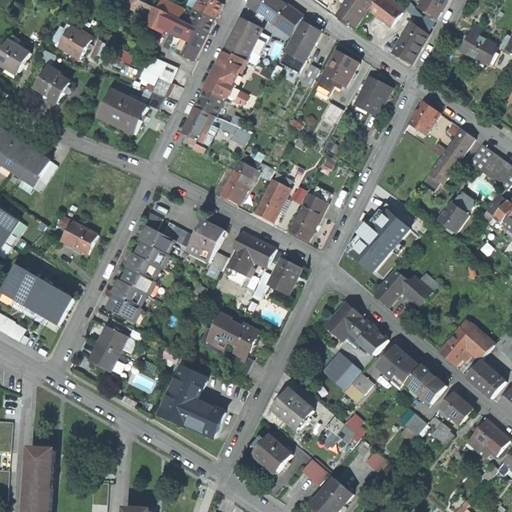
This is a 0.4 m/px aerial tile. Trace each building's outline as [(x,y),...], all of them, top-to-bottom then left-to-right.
[(136,12),(141,2),(137,0),(130,0),(127,7),(136,12)] [(148,0),(142,0),(141,2),(158,10),(191,26),(193,22),(183,18),(186,12),(164,1),(162,6),(152,1),(152,2),(148,0)] [(198,3),(195,9),(218,20),(225,5),(214,0),(203,0),(201,5),(198,3)] [(255,0),(251,7),(267,17),(278,0),(255,0)] [(279,0),(278,0),(267,17),(295,37),(305,19),(279,0)] [(351,0),(339,16),(358,30),(371,12),(394,28),(405,14),(386,0),(351,0)] [(433,15),(440,19),(451,0),(422,0),(427,2),(423,9),(427,11),(425,14),(431,18),(433,15)] [(153,20),(158,10),(141,2),(136,12),(153,20)] [(192,15),(195,17),(193,22),(191,26),(210,36),(218,20),(195,9),(192,15)] [(416,9),(410,14),(420,25),(425,20),(416,9)] [(166,31),(167,29),(169,32),(173,32),(173,35),(167,47),(197,62),(210,36),(191,26),(158,10),(153,20),(151,24),(152,24),(151,27),(162,32),(163,31),(166,31)] [(228,51),(247,61),(249,62),(262,36),(264,31),(243,21),(228,51)] [(418,23),(414,21),(395,54),(414,65),(431,37),(417,26),(418,23)] [(323,33),(306,23),(293,47),(310,57),(323,33)] [(55,41),(62,46),(73,28),(70,26),(66,32),(62,30),(55,41)] [(73,28),(62,46),(61,48),(82,61),(94,42),(80,33),(74,29),(73,28)] [(474,33),(463,52),(478,60),(479,57),(495,66),(501,56),(495,52),(498,47),(474,33)] [(262,36),(249,62),(256,65),(268,39),(262,36)] [(10,67),(22,74),(34,55),(20,46),(23,42),(16,37),(13,42),(12,41),(0,59),(0,64),(8,69),(10,67)] [(118,39),(112,37),(110,43),(116,45),(118,39)] [(104,43),(102,41),(94,58),(97,60),(99,56),(109,60),(114,48),(104,44),(104,43)] [(310,57),(293,47),(283,64),(301,74),(310,57)] [(220,66),(239,76),(247,61),(228,51),(220,66)] [(340,53),(329,74),(327,77),(341,84),(349,88),(362,64),(340,53)] [(154,76),(161,62),(153,58),(146,72),(149,73),(154,76)] [(161,79),(164,80),(170,67),(170,66),(161,62),(154,76),(161,79)] [(207,93),(226,102),(228,97),(232,90),(239,76),(220,66),(207,93)] [(179,71),(170,67),(164,80),(173,84),(179,71)] [(322,71),(313,67),(305,80),(314,85),(322,71)] [(64,76),(51,68),(37,91),(60,106),(73,85),(62,78),(64,76)] [(329,74),(325,71),(315,89),(334,99),(341,84),(327,77),(329,74)] [(145,81),(157,87),(161,79),(154,76),(149,73),(147,74),(146,75),(145,77),(145,79),(145,81)] [(154,93),(168,100),(175,85),(173,84),(164,80),(161,79),(157,87),(154,93)] [(393,90),(371,80),(360,103),(372,109),(370,112),(380,117),(393,90)] [(239,93),(232,90),(228,97),(236,100),(239,93)] [(151,109),(114,92),(110,102),(113,103),(108,115),(128,124),(125,130),(138,136),(151,109)] [(168,100),(154,93),(148,105),(161,112),(168,100)] [(199,109),(218,118),(226,102),(207,93),(199,109)] [(241,109),(230,104),(227,108),(239,114),(241,109)] [(345,112),(332,104),(325,117),(338,125),(345,112)] [(432,130),(443,115),(426,104),(416,119),(432,130)] [(199,109),(186,135),(202,143),(202,142),(205,144),(210,133),(211,133),(218,118),(199,109)] [(428,135),(432,130),(416,119),(412,124),(428,135)] [(0,126),(0,146),(9,133),(0,126)] [(240,128),(233,140),(247,147),(255,134),(240,128)] [(446,186),(478,141),(464,131),(432,176),(446,186)] [(19,140),(9,133),(0,146),(0,163),(3,165),(19,140)] [(31,148),(19,140),(3,165),(14,173),(31,148)] [(471,164),(483,172),(496,154),(484,146),(471,164)] [(42,155),(31,148),(14,173),(25,180),(42,155)] [(483,172),(511,193),(511,191),(511,165),(496,154),(483,172)] [(54,163),(42,155),(25,180),(37,188),(54,163)] [(246,155),(242,162),(259,171),(263,164),(246,155)] [(331,158),(328,163),(336,168),(339,163),(331,158)] [(260,178),(262,173),(259,171),(242,162),(237,171),(255,180),(255,181),(257,177),(260,178)] [(255,180),(237,171),(233,179),(250,189),(255,180)] [(281,175),(278,181),(290,188),(294,182),(281,175)] [(250,189),(233,179),(223,196),(240,206),(250,189)] [(276,180),(267,197),(284,205),(292,189),(290,188),(278,181),(276,180)] [(319,187),(314,196),(329,206),(334,197),(319,187)] [(302,189),(295,201),(302,205),(308,192),(302,189)] [(467,195),(461,196),(455,205),(454,204),(441,223),(458,235),(472,216),(471,215),(477,207),(476,201),(467,195)] [(497,218),(510,203),(501,195),(488,210),(490,212),(484,219),(491,224),(497,218)] [(312,201),(309,199),(305,207),(323,217),(329,206),(314,196),(312,201)] [(284,205),(267,197),(258,214),(274,223),(284,205)] [(511,200),(510,203),(497,218),(511,231),(511,200)] [(323,217),(305,207),(291,233),(309,242),(323,217)] [(0,224),(15,234),(23,223),(0,208),(0,224)] [(382,208),(344,254),(369,275),(408,229),(382,208)] [(146,227),(151,229),(159,233),(165,220),(153,214),(146,227)] [(199,258),(212,264),(213,264),(219,253),(229,233),(206,222),(191,250),(201,254),(199,258)] [(76,223),(70,235),(75,237),(81,226),(76,223)] [(0,239),(8,245),(15,234),(0,224),(0,239)] [(165,236),(177,243),(190,249),(196,237),(171,224),(165,236)] [(75,237),(70,235),(66,243),(91,256),(101,237),(81,226),(75,237)] [(144,242),(146,244),(170,256),(177,243),(165,236),(159,233),(151,229),(144,242)] [(244,235),(236,250),(239,252),(230,268),(247,277),(256,260),(248,256),(256,241),(244,235)] [(248,256),(256,260),(261,262),(261,265),(270,269),(279,252),(256,241),(248,256)] [(139,257),(163,269),(165,271),(172,258),(170,256),(146,244),(139,257)] [(219,253),(213,264),(212,264),(211,266),(224,273),(231,259),(219,253)] [(130,269),(132,270),(156,283),(163,269),(139,257),(137,256),(130,269)] [(304,270),(285,260),(275,279),(271,287),(290,296),(304,270)] [(32,274),(20,268),(5,293),(17,300),(32,274)] [(399,269),(378,294),(392,307),(406,292),(409,294),(416,285),(414,282),(416,279),(412,275),(409,278),(399,269)] [(132,270),(125,283),(149,296),(151,297),(158,284),(156,283),(132,270)] [(43,281),(32,274),(17,300),(28,306),(43,281)] [(271,287),(275,279),(267,275),(261,287),(269,291),(271,287)] [(418,278),(416,279),(414,282),(416,285),(409,294),(423,307),(435,293),(418,278)] [(54,287),(43,281),(28,306),(39,313),(54,287)] [(118,296),(142,309),(149,296),(125,283),(123,282),(116,295),(118,296)] [(65,293),(54,287),(39,313),(50,319),(65,293)] [(269,291),(261,287),(256,296),(264,300),(269,291)] [(77,300),(65,293),(50,319),(61,326),(77,300)] [(142,309),(118,296),(111,310),(136,324),(144,310),(142,309)] [(352,334),(365,319),(349,305),(330,327),(347,341),(352,334)] [(365,319),(352,334),(378,356),(391,341),(365,319)] [(115,320),(110,329),(131,339),(135,330),(115,320)] [(222,320),(215,333),(222,336),(217,346),(228,351),(232,343),(240,348),(237,353),(239,354),(248,359),(249,358),(262,334),(246,326),(246,327),(233,321),(231,325),(222,320)] [(455,338),(471,351),(484,362),(497,346),(469,322),(455,338)] [(131,339),(110,329),(102,346),(122,356),(131,339)] [(511,337),(508,334),(497,346),(511,359),(511,337)] [(442,352),(458,366),(471,351),(455,338),(442,352)] [(122,356),(102,346),(93,363),(114,373),(122,356)] [(408,385),(423,369),(398,348),(388,359),(389,360),(381,369),(389,376),(391,374),(406,388),(408,385)] [(168,349),(165,358),(178,364),(182,356),(168,349)] [(239,354),(232,368),(234,369),(234,373),(245,377),(254,361),(249,358),(248,359),(239,354)] [(337,381),(351,364),(341,355),(326,372),(337,381)] [(493,370),(484,362),(470,378),(494,399),(508,383),(498,374),(498,373),(493,369),(493,370)] [(337,381),(348,391),(353,385),(363,374),(351,364),(337,381)] [(423,369),(408,385),(433,406),(449,388),(424,367),(423,369)] [(183,381),(177,395),(174,394),(164,416),(165,416),(166,414),(175,418),(174,420),(191,428),(192,427),(217,438),(227,414),(199,401),(204,390),(205,390),(209,381),(185,370),(181,379),(183,381)] [(353,385),(361,392),(366,397),(376,385),(363,374),(353,385)] [(348,391),(347,393),(355,399),(361,392),(353,385),(348,391)] [(291,391),(275,410),(300,431),(316,412),(291,391)] [(361,404),(366,397),(361,392),(355,399),(361,404)] [(511,393),(502,406),(511,414),(511,393)] [(456,394),(435,418),(442,424),(450,415),(462,426),(476,411),(456,394)] [(417,414),(406,427),(419,438),(429,425),(417,414)] [(337,417),(327,429),(338,438),(348,426),(337,417)] [(442,424),(435,418),(430,424),(438,430),(442,424)] [(485,455),(489,450),(503,434),(488,422),(470,442),(485,455)] [(448,434),(443,429),(435,437),(429,443),(436,448),(441,442),(448,448),(456,439),(448,433),(448,434)] [(503,434),(489,450),(498,458),(511,442),(503,434)] [(272,436),(255,456),(265,464),(267,462),(281,473),(295,456),(272,436)] [(53,511),(58,452),(33,450),(29,511),(53,511)] [(377,451),(367,462),(385,477),(394,466),(377,451)] [(511,458),(500,472),(507,478),(511,472),(511,458)] [(314,460),(304,471),(322,487),(332,475),(314,460)] [(490,483),(500,472),(493,466),(483,477),(490,483)] [(332,491),(316,509),(319,511),(341,511),(356,496),(337,480),(329,488),(332,491)] [(465,511),(467,511),(472,506),(469,503),(460,511),(465,511)]
